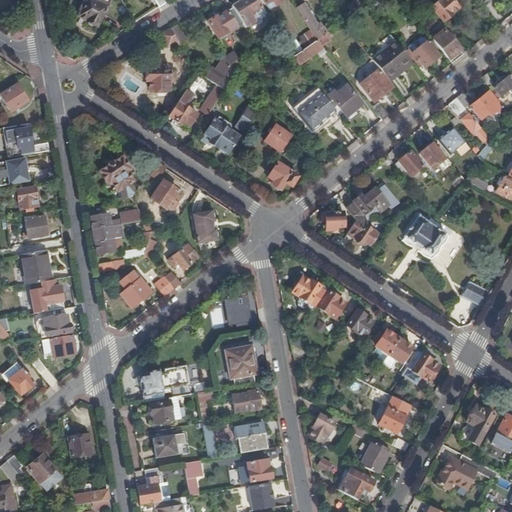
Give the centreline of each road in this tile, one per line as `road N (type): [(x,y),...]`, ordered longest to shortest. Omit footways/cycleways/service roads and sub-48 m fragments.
road 1 (residential): [(278,226),(511,36)]
road 2 (residential): [(306,511),(258,242)]
road 3 (tertiary): [(54,100),(100,367)]
road 4 (residential): [(278,226),(80,93)]
road 5 (residential): [(471,356),(278,226)]
road 6 (residential): [(100,367),(258,242)]
road 7 (residential): [(391,511),(471,356)]
road 8 (tertiary): [(100,367),(125,511)]
road 9 (residential): [(192,0),(77,72)]
road 10 (residential): [(0,446),(100,367)]
